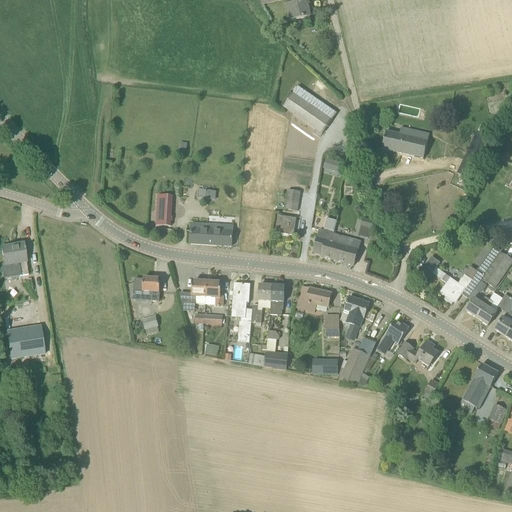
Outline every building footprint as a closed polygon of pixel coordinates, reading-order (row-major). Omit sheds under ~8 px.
[(297,20),(310,17),(307,2),(294,5),(292,0),(289,0),(286,1),(290,21),(297,20)] [(294,92),(292,95),(299,100),(304,92),(297,87),(297,88),(294,92)] [(331,121),(299,100),(292,95),(283,108),(322,135),(331,121)] [(429,135),(401,129),(399,135),(386,132),(382,150),(424,159),(428,142),(427,142),(429,135)] [(477,131),(457,174),(471,180),(490,137),(477,131)] [(339,173),(341,164),(333,162),(331,171),(339,173)] [(197,199),(216,200),(216,190),(197,190),(197,199)] [(297,212),(300,193),(288,191),(285,210),(297,212)] [(159,197),(157,227),(170,227),(171,198),(159,197)] [(275,233),(293,236),(296,220),(278,217),(275,233)] [(360,242),(349,239),(333,235),(336,222),(326,219),(323,232),(319,231),(313,253),(321,255),(321,258),(354,267),(358,250),(360,242)] [(363,221),(361,228),(373,231),(375,224),(363,221)] [(232,233),(232,227),(208,226),(207,231),(191,230),(192,225),(191,225),(190,244),(232,247),(232,233)] [(8,247),(1,248),(4,266),(2,266),(4,275),(20,273),(20,276),(28,275),(25,251),(25,249),(24,249),(24,248),(13,249),(13,246),(12,246),(12,247),(9,247),(8,247)] [(484,278),(501,255),(493,249),(476,272),(477,273),(484,278)] [(496,290),(511,266),(511,261),(501,254),(501,255),(484,278),(474,293),(479,296),(487,284),(496,290)] [(436,269),(440,263),(432,257),(422,271),(430,278),(433,275),(446,284),(450,279),(446,275),(436,269)] [(474,293),(484,278),(477,273),(471,281),(465,276),(458,284),(450,279),(446,284),(439,294),(446,298),(445,300),(451,305),(451,306),(460,294),(462,296),(462,295),(468,300),(473,292),(474,293)] [(158,285),(159,279),(143,278),(143,280),(135,280),(134,292),(142,292),(142,293),(151,293),(150,302),(159,302),(160,285),(158,285)] [(196,298),(206,299),(207,282),(194,282),(193,289),(192,289),(191,295),(188,295),(188,304),(195,305),(196,298)] [(207,282),(206,299),(216,299),(215,306),(223,307),(223,297),(220,297),(221,291),(220,290),(220,283),(207,282)] [(234,284),(232,303),(231,317),(241,317),(241,319),(245,319),(246,304),(249,304),(250,285),(243,285),(244,284),(243,284),(243,286),(234,285),(234,284)] [(259,302),(271,303),(272,287),(260,286),(259,302)] [(271,303),(270,309),(283,310),(284,303),(285,287),(272,287),(271,303)] [(332,295),(303,287),(297,309),(315,313),(317,305),(329,308),(332,295)] [(496,307),(503,312),(511,299),(505,295),(496,307)] [(369,305),(349,298),(344,312),(348,314),(345,323),(360,329),(364,319),(369,305)] [(485,298),(481,303),(474,299),(466,312),(477,319),(489,301),(485,298)] [(511,299),(503,312),(506,314),(495,331),(506,338),(511,328),(511,313),(511,312),(511,310),(511,299)] [(477,319),(488,327),(496,314),(490,309),(494,304),(489,301),(477,319)] [(253,306),(252,323),(262,324),(263,312),(258,311),(258,307),(253,306)] [(195,324),(204,325),(205,315),(196,315),(195,324)] [(205,315),(204,325),(213,325),(213,328),(222,328),(223,316),(205,315)] [(145,331),(158,327),(159,327),(156,317),(142,320),(145,331)] [(393,342),(398,345),(409,330),(403,325),(402,327),(395,322),(385,336),(386,337),(377,350),(384,355),(393,342)] [(242,334),(239,334),(238,343),(250,344),(251,324),(243,323),(242,334)] [(325,339),(339,338),(339,326),(325,326),(325,339)] [(11,360),(45,355),(40,327),(7,332),(11,360)] [(414,349),(405,343),(397,355),(406,361),(408,358),(414,363),(416,359),(429,368),(438,354),(433,350),(435,347),(427,341),(418,355),(412,351),(414,349)] [(358,386),(370,358),(353,351),(339,382),(358,386)] [(266,352),(265,358),(264,368),(286,372),(289,356),(266,352)] [(264,368),(265,358),(249,354),(248,365),(264,368)] [(337,376),(337,361),(314,360),(314,375),(337,376)] [(462,401),(463,401),(476,409),(488,387),(491,388),(498,374),(482,365),(462,401)] [(362,376),(358,386),(365,387),(369,381),(362,376)] [(439,385),(431,381),(425,393),(433,397),(439,385)] [(455,442),(454,412),(445,412),(446,442),(455,442)] [(503,427),(489,421),(486,427),(501,433),(503,427)] [(511,465),(511,453),(500,450),(497,461),(511,465)]
